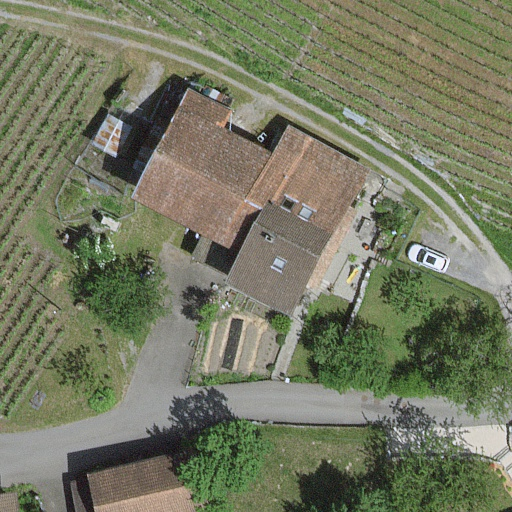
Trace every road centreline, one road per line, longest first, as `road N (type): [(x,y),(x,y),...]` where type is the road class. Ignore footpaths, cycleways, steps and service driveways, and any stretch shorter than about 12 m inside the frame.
road 1 (track): [(0,7),(52,14),(296,109),(413,187),(496,282),(511,323)]
road 2 (unclassified): [(0,465),(67,439),(235,405),(511,406)]
